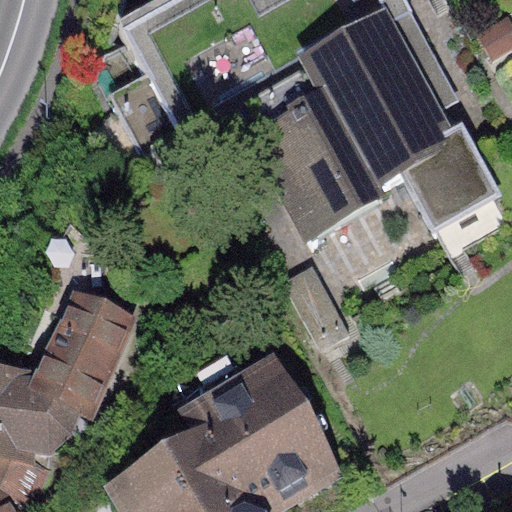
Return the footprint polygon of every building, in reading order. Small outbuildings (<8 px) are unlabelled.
[(417,0),(197,0),(124,42),(152,91),(113,113),(141,162),(385,23),(393,38),(414,26),(403,8),(417,0)] [(417,89),(385,33),(308,77),(310,81),(239,122),(306,238),(407,181),(438,235),(497,201),(463,142),(450,149),(432,117),(449,108),(433,80),(417,89)] [(314,271),(285,287),(323,351),(351,335),(314,271)] [(90,424),(132,329),(81,307),(43,396),(34,396),(34,456),(51,456),(69,440),(78,418),(90,424)] [(117,511),(274,511),(331,480),(272,378),(182,424),(198,450),(110,499),(117,511)] [(34,388),(0,387),(0,469),(34,469),(34,456),(34,396),(34,388)] [(23,511),(5,483),(0,486),(0,511),(23,511)]
